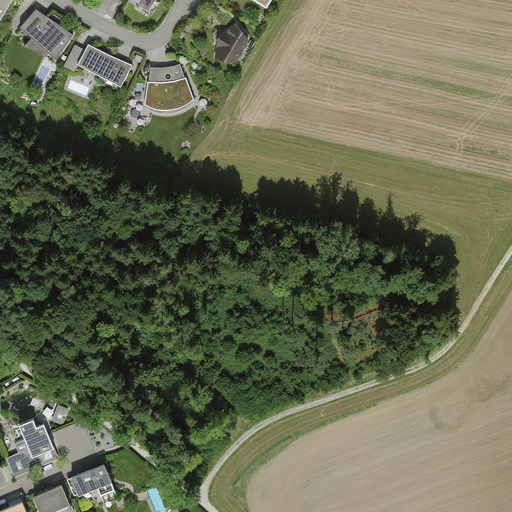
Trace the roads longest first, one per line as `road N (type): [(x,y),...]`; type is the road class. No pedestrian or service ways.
road 1 (track): [(196,498),(237,441),(285,412),(428,363),(459,333),(511,250)]
road 2 (track): [(196,498),(92,410),(0,353)]
road 3 (residential): [(185,0),(152,42),(135,42),(52,0)]
